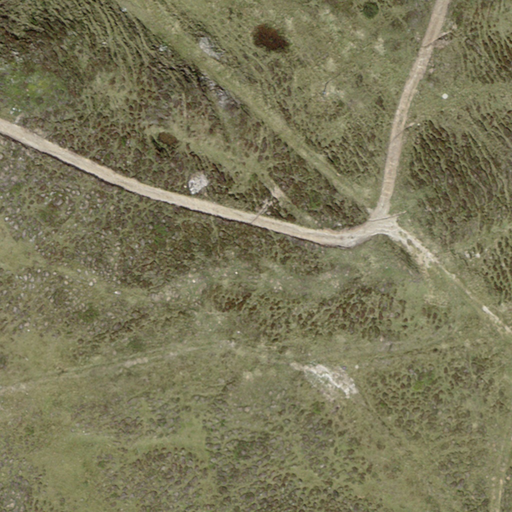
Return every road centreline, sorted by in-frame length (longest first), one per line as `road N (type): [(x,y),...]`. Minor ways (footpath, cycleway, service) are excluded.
road 1 (track): [(0,129),(340,241),(382,220)]
road 2 (track): [(382,220),(398,142),(445,0)]
road 3 (track): [(511,337),(382,220)]
